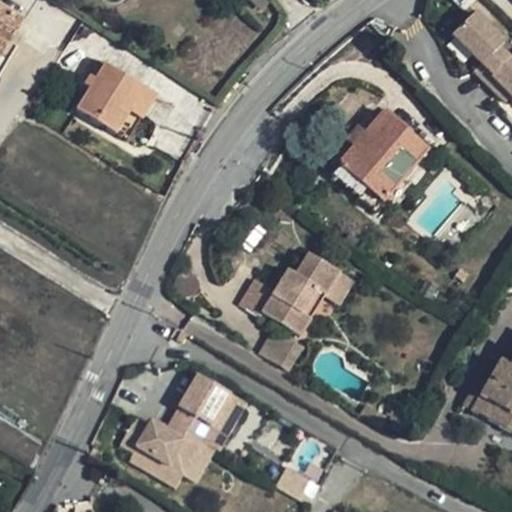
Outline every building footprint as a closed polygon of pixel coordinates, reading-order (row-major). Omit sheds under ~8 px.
[(0,38),(7,43),(23,19),(0,3),(0,38)] [(503,43),(474,13),(451,35),(471,56),(475,52),(484,62),(481,65),(474,71),(497,94),(501,90),(510,99),(511,100),(511,57),(509,60),(498,49),(503,43)] [(475,52),(471,56),(481,65),(484,62),(475,52)] [(114,135),(142,90),(104,66),(75,111),(114,135)] [(153,97),(142,90),(114,135),(124,142),(153,97)] [(501,90),(497,94),(506,103),(510,99),(501,90)] [(352,147),(337,166),(379,201),(384,196),(400,177),(425,149),(382,111),(364,133),(355,126),(344,140),(352,147)] [(379,201),(337,166),(329,175),(372,211),(379,201)] [(475,199),(484,188),(466,172),(461,179),(472,188),(469,193),(475,199)] [(408,185),(400,177),(384,196),(392,204),(408,185)] [(299,337),(338,274),(306,254),(292,275),(286,270),(273,291),(258,283),(242,307),(259,318),(261,314),(299,337)] [(259,353),(285,365),(293,347),(267,335),(259,353)] [(498,362),(484,387),(470,411),(511,434),(511,360),(508,368),(498,362)] [(138,451),(171,469),(179,455),(192,462),(231,397),(198,378),(167,432),(152,425),(149,429),(136,422),(121,448),(135,456),(138,451)] [(470,411),(484,387),(475,381),(461,406),(470,411)] [(0,450),(25,466),(39,443),(0,418),(0,450)] [(179,455),(171,469),(184,476),(192,462),(179,455)] [(277,487),(303,498),(311,479),(285,468),(277,487)]
